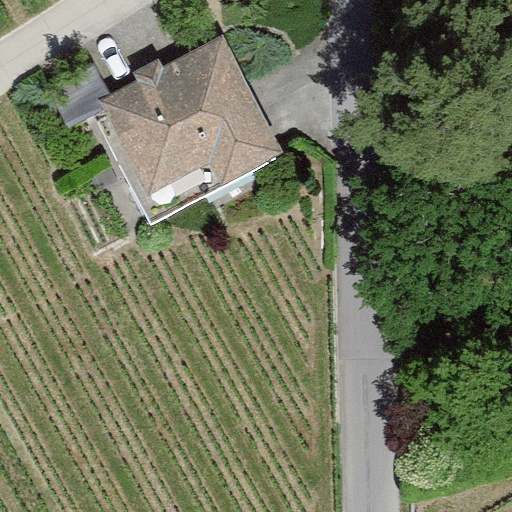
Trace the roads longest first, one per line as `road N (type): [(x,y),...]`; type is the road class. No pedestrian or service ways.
road 1 (residential): [(360,0),(374,511)]
road 2 (residential): [(109,0),(0,68)]
